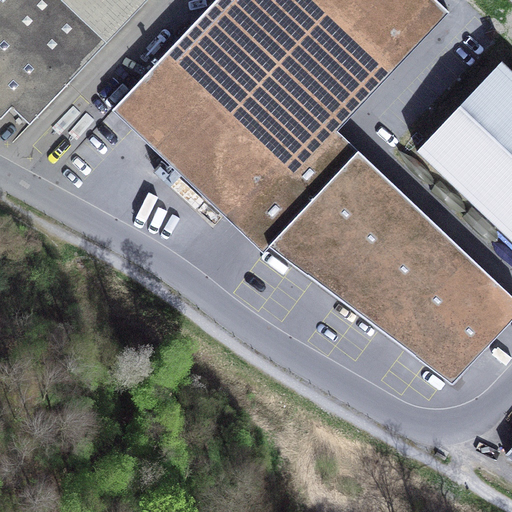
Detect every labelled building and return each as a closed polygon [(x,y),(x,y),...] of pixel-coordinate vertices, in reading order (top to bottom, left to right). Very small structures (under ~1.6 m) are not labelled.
[(30,0),(0,0),(0,97),(12,109),(30,126),(69,84),(7,25),(30,0)] [(143,0),(30,0),(7,25),(69,84),(70,84),(52,67),(89,28),(107,45),(147,3),(143,0)] [(218,0),(112,112),(224,217),(429,0),(218,0)] [(450,14),(435,0),(429,0),(224,217),(248,240),(263,254),(269,247),(359,153),(346,140),(338,132),(450,14)] [(52,67),(70,84),(107,45),(89,28),(52,67)] [(511,241),(511,72),(502,64),(418,153),(511,241)] [(0,119),(1,121),(12,109),(0,97),(0,119)] [(511,297),(359,153),(269,247),(453,385),(511,322),(511,297)]
